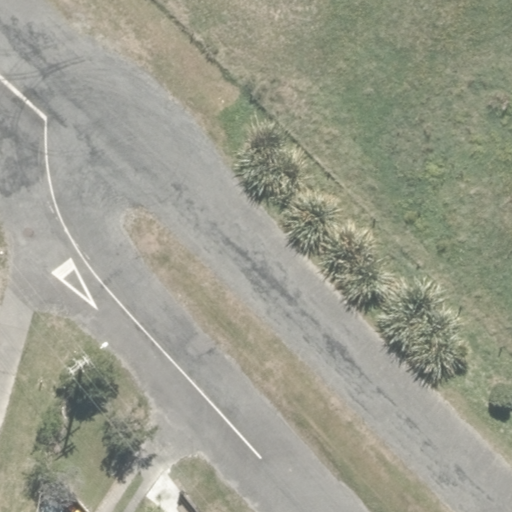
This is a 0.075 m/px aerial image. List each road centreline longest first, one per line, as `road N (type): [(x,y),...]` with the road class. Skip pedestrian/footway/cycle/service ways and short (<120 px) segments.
road 1 (residential): [(51,53),(510,511)]
road 2 (residential): [(319,511),(237,417),(111,295),(67,232),(50,174),(51,53)]
